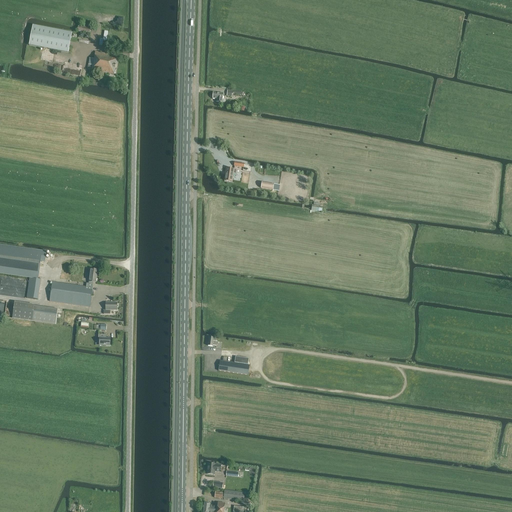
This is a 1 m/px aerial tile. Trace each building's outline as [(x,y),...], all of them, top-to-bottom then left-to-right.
[(91,28),(79,25),(77,31),(90,34),(91,28)] [(68,53),(72,33),(33,26),(29,45),(68,53)] [(114,74),(117,59),(107,57),(108,54),(96,52),(94,59),(90,58),(89,65),(92,66),(92,70),(114,74)] [(222,103),(223,94),(213,93),(213,98),(217,99),(216,102),(222,103)] [(232,182),(234,170),(226,168),(224,181),(232,182)] [(0,246),(0,273),(38,278),(41,261),(45,262),(47,252),(28,249),(28,250),(0,246)] [(96,283),(98,270),(91,269),(89,284),(87,284),(86,287),(52,282),(50,301),(90,307),(94,282),(96,283)] [(29,278),(27,298),(38,300),(41,280),(29,278)] [(34,306),(14,303),(12,319),(32,322),(34,306)] [(104,315),(110,315),(110,311),(117,311),(117,303),(106,303),(106,310),(104,310),(104,315)] [(32,322),(56,325),(58,310),(34,306),(32,322)] [(98,338),(100,338),(99,346),(110,346),(110,339),(104,338),(104,335),(98,335),(98,338)] [(216,342),(216,338),(209,337),(208,346),(213,347),(213,341),(216,342)] [(248,376),(250,366),(220,361),(218,372),(248,376)] [(220,472),(221,465),(216,465),(216,464),(208,464),(207,474),(215,475),(215,472),(220,472)] [(243,501),(244,493),(225,491),(224,499),(243,501)] [(205,503),(203,511),(223,511),(225,503),(218,502),(218,506),(211,505),(211,504),(210,504),(205,503)]
